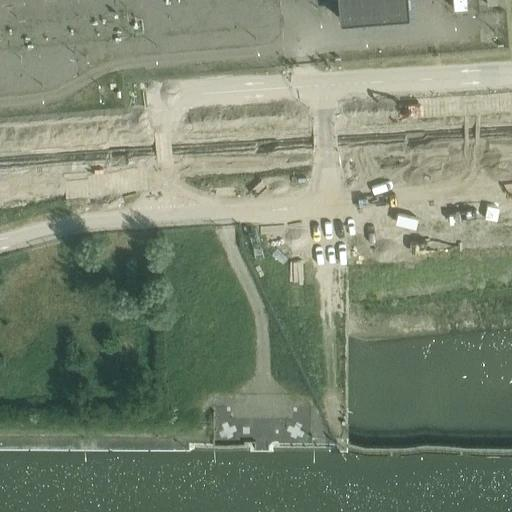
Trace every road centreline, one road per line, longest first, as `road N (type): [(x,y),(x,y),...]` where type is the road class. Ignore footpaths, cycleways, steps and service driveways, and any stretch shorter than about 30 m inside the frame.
road 1 (unclassified): [(168,213),(296,206),(318,196),(330,182),(329,83)]
road 2 (unclassified): [(329,83),(174,102),(167,119),(168,213)]
road 3 (unclassified): [(329,83),(511,73)]
road 4 (unclassified): [(0,242),(168,213)]
